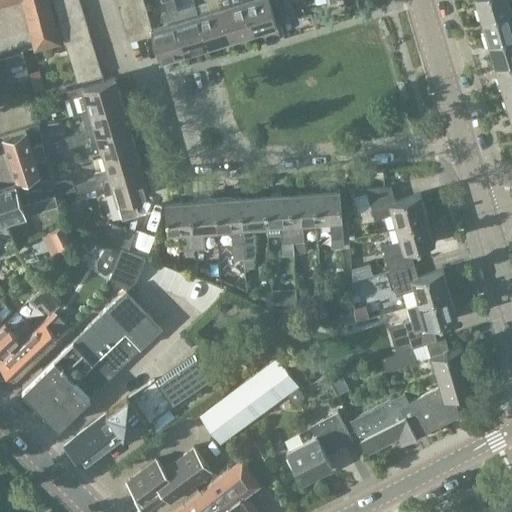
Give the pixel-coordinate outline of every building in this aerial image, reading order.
[(23,0),(26,8),(48,1),(48,0),(23,0)] [(78,0),(53,0),(52,1),(55,12),(79,4),(78,0)] [(135,0),(117,6),(121,18),(146,9),(142,0),(135,0)] [(174,9),(171,0),(160,0),(165,14),(160,15),(163,24),(151,27),(151,33),(159,59),(162,58),(163,62),(174,58),(173,55),(182,52),(169,10),(174,9)] [(204,0),(207,10),(196,14),(205,45),(228,38),(217,0),(204,0)] [(228,38),(251,31),(241,0),(217,0),(228,38)] [(241,0),(251,31),(275,23),(267,0),(241,0)] [(474,0),(480,20),(509,11),(506,0),(505,0),(474,0)] [(52,14),(48,1),(26,8),(29,21),(52,14)] [(182,52),(205,45),(196,14),(192,3),(174,9),(169,10),(182,52)] [(55,12),(59,24),(83,16),(79,4),(55,12)] [(146,9),(121,18),(124,29),(149,21),(146,9)] [(511,21),(509,11),(480,20),(487,43),(511,35),(511,21)] [(33,33),(56,26),(52,14),(29,21),(33,33)] [(59,24),(62,35),(87,28),(83,16),(59,24)] [(151,27),(149,21),(124,29),(128,40),(151,33),(151,27)] [(56,26),(33,33),(37,46),(60,39),(56,26)] [(87,28),(62,35),(65,46),(90,39),(87,28)] [(511,60),(511,35),(487,43),(494,66),(511,60)] [(65,46),(69,58),(94,51),(90,39),(65,46)] [(0,57),(0,93),(13,89),(11,82),(29,77),(22,51),(0,57)] [(69,58),(73,70),(97,62),(94,51),(69,58)] [(511,85),(511,60),(494,66),(501,89),(511,85)] [(97,62),(73,70),(76,81),(101,73),(97,62)] [(120,101),(113,77),(76,88),(69,100),(73,114),(78,113),(82,112),(120,101)] [(511,85),(501,89),(508,112),(511,110),(511,85)] [(87,130),(73,134),(76,144),(89,140),(90,139),(89,135),(96,133),(127,124),(120,101),(82,112),(87,130)] [(133,147),(127,124),(96,133),(89,135),(90,139),(89,140),(91,146),(99,143),(102,156),(133,147)] [(4,140),(10,161),(45,150),(43,142),(31,146),(27,132),(4,140)] [(76,144),(73,134),(59,138),(62,148),(76,144)] [(140,170),(133,147),(102,156),(106,168),(93,171),(94,177),(86,179),(88,185),(101,181),(140,170)] [(45,150),(10,161),(17,182),(40,175),(36,162),(47,158),(45,150)] [(143,180),(140,170),(101,181),(103,186),(102,186),(104,192),(112,190),(121,219),(138,214),(133,199),(137,198),(137,196),(147,193),(146,191),(149,190),(146,179),(143,180)] [(88,185),(86,179),(73,183),(75,189),(76,194),(89,190),(88,185)] [(55,194),(75,189),(73,183),(64,180),(52,183),(55,194)] [(25,216),(22,205),(15,183),(0,188),(0,208),(4,222),(25,216)] [(390,213),(394,226),(426,217),(419,192),(393,200),(389,184),(363,186),(373,218),(390,213)] [(337,188),(312,190),(314,220),(328,219),(329,238),(341,237),(337,188)] [(315,225),(314,220),(312,190),(288,192),(291,241),(303,240),(302,226),(315,225)] [(288,192),(262,194),(265,224),(278,223),(280,242),(291,241),(288,192)] [(262,194),(238,196),(242,257),(254,256),(252,230),(265,229),(265,224),(262,194)] [(22,205),(25,216),(58,205),(55,195),(22,205)] [(238,196),(213,198),(216,233),(229,232),(231,257),(242,257),(238,196)] [(213,198),(188,200),(192,249),(204,248),(203,234),(216,233),(213,198)] [(181,250),(192,249),(188,200),(162,202),(165,232),(179,231),(181,250)] [(380,244),(387,269),(411,262),(408,249),(433,241),(426,217),(394,226),(398,239),(380,244)] [(0,252),(15,246),(5,223),(0,225),(0,252)] [(63,226),(50,233),(61,252),(73,245),(63,226)] [(114,245),(120,247),(123,248),(134,253),(141,233),(131,229),(129,234),(120,229),(114,245)] [(141,233),(134,253),(143,256),(151,237),(141,233)] [(330,238),(331,247),(342,247),(341,237),(330,238)] [(98,263),(104,267),(116,248),(110,244),(98,263)] [(134,253),(123,248),(120,247),(111,270),(134,279),(143,256),(134,253)] [(415,274),(411,262),(387,269),(395,293),(402,291),(406,305),(448,292),(441,267),(415,274)] [(124,288),(72,337),(46,362),(19,387),(56,425),(82,401),(108,376),(160,326),(124,288)] [(285,306),(284,288),(271,289),(272,303),(285,306)] [(411,345),(424,341),(435,338),(430,324),(456,317),(448,292),(406,305),(410,318),(403,320),(411,345)] [(27,299),(0,324),(0,353),(17,337),(10,330),(22,319),(22,318),(34,307),(27,299)] [(53,310),(0,360),(0,367),(0,368),(1,367),(3,368),(1,372),(6,377),(9,376),(13,380),(70,326),(53,310)] [(443,335),(435,338),(424,341),(424,342),(429,355),(438,385),(431,388),(447,419),(457,413),(451,393),(473,386),(469,376),(472,375),(469,365),(466,366),(459,344),(447,348),(443,335)] [(411,346),(415,359),(429,355),(424,342),(411,346)] [(415,359),(411,346),(381,356),(385,369),(415,359)] [(191,352),(153,380),(172,407),(210,379),(193,355),(191,352)] [(276,355),(198,413),(218,441),(285,391),(292,400),(303,392),(276,355)] [(341,377),(331,382),(337,395),(347,389),(341,377)] [(400,443),(447,419),(431,388),(406,400),(401,391),(347,418),(359,436),(365,451),(396,435),(400,443)] [(105,412),(62,445),(81,465),(122,435),(144,419),(127,396),(105,412)] [(325,452),(351,439),(336,409),(308,424),(313,433),(285,448),(301,478),(331,462),(325,452)] [(168,500),(209,468),(192,445),(163,467),(155,457),(125,480),(143,503),(160,490),(168,500)] [(241,458),(183,504),(172,511),(255,511),(243,492),(258,482),(241,458)]
